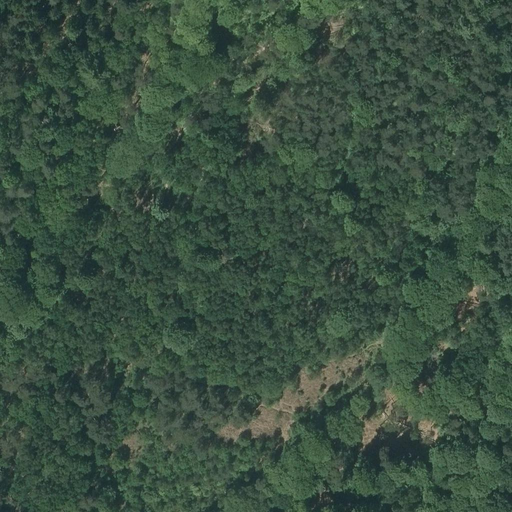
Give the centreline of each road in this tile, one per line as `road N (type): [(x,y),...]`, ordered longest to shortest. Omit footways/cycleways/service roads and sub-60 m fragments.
road 1 (track): [(150,235),(95,403),(92,491),(99,511)]
road 2 (track): [(216,511),(264,457),(401,345),(420,315)]
road 3 (track): [(511,366),(436,511)]
road 4 (track): [(511,283),(456,254),(420,315)]
